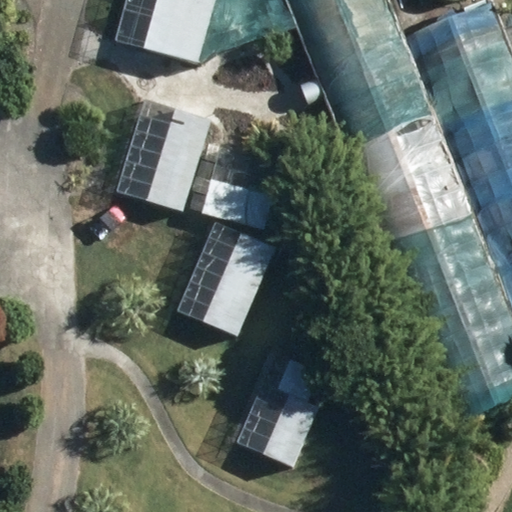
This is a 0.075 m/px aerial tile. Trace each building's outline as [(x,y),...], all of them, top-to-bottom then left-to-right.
[(392,0),(126,0),(114,45),(201,69),(220,57),(247,49),(298,32),(377,226),(456,428),(511,404),(511,28),(507,31),(497,6),(409,40),(392,0)] [(427,0),(428,1),(433,5),(437,8),(443,10),(449,12),(454,12),(460,11),(466,10),(471,7),(476,4),(479,0),(427,0)] [(216,120),(143,98),(113,194),(185,216),(216,120)] [(283,170),(220,153),(204,218),(267,234),(283,170)] [(278,252),(217,225),(177,314),(240,341),(278,252)] [(324,375),(277,355),(239,447),(265,458),(295,472),(322,411),(311,406),(324,375)]
